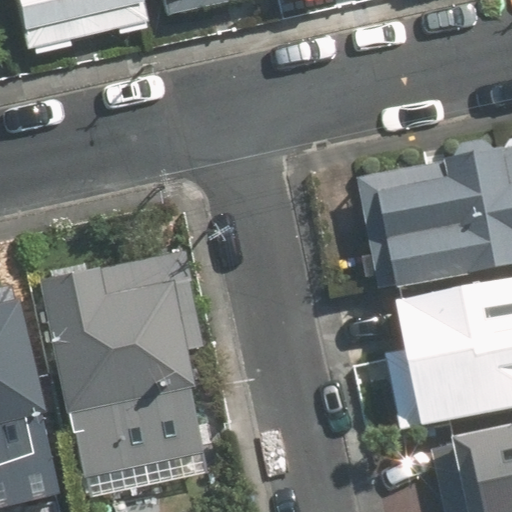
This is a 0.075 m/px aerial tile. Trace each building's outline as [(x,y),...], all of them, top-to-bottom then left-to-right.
[(21,0),(33,47),(143,20),(138,0),(21,0)] [(157,0),(161,17),(243,0),(157,0)] [(511,148),(494,152),(492,145),(459,141),(458,153),(453,155),(454,160),(342,183),(363,284),(395,277),(399,293),(511,269),(511,148)] [(36,278),(73,453),(114,444),(124,491),(219,471),(172,249),(36,278)] [(511,408),(511,277),(409,299),(400,301),(348,312),(358,363),(386,357),(401,432),(452,421),(511,408)] [(0,294),(0,511),(24,511),(63,504),(53,457),(18,290),(0,294)] [(511,511),(511,426),(455,438),(463,479),(474,476),(481,511),(511,511)]
